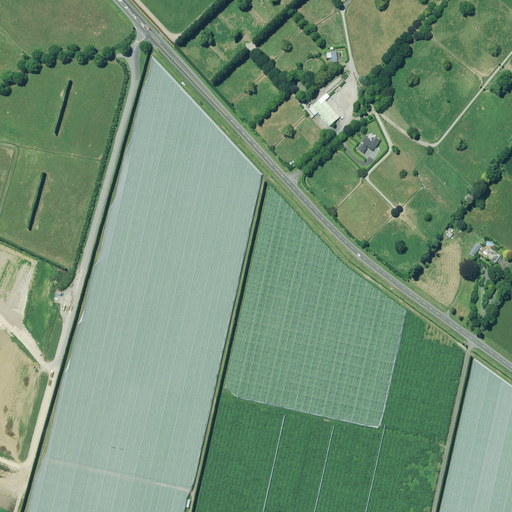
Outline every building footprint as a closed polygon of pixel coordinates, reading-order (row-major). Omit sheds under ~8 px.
[(339,62),(338,52),(328,53),(328,58),(333,58),(334,62),(339,62)] [(331,97),(328,93),(314,106),(312,103),(310,106),(312,108),(310,109),(316,115),(320,112),(332,126),(341,117),(326,101),(331,97)] [(359,149),(365,153),(369,146),(375,151),(382,141),(378,138),(376,140),(375,139),(373,141),(367,137),(364,142),(359,149)] [(482,247),(478,244),(472,252),(476,255),(482,247)] [(483,247),(481,250),(491,257),(489,259),(498,265),(500,262),(498,261),(502,256),(498,253),(499,252),(497,251),(498,250),(497,249),(498,247),(496,245),(495,247),(493,246),(490,251),(485,247),(485,248),(483,247)]
